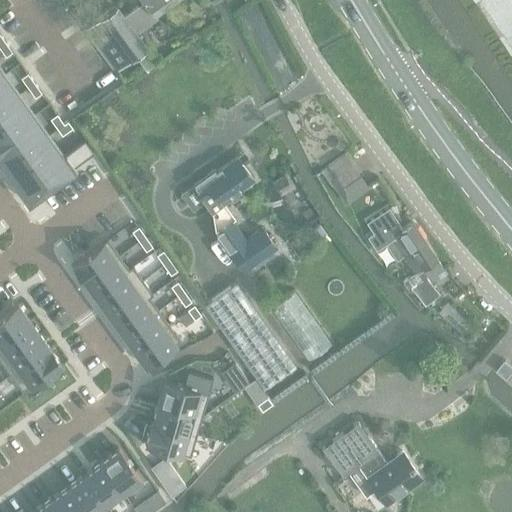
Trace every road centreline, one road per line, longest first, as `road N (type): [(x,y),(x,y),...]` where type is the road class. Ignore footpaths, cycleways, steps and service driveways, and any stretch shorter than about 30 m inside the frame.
road 1 (unclassified): [(511,308),(434,225),(324,82),(277,0)]
road 2 (residential): [(0,487),(105,411),(118,383),(107,348),(0,198)]
road 3 (tertiary): [(511,234),(393,74)]
road 4 (unclassified): [(511,176),(422,82),(393,74)]
